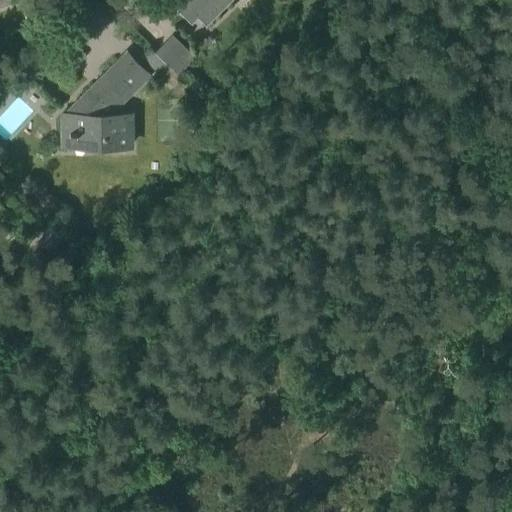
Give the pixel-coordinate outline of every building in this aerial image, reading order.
[(177,0),(175,2),(174,2),(193,22),(194,22),(193,21),(199,15),(208,24),(232,0),(177,0)] [(25,8),(30,25),(43,20),(38,4),(25,8)] [(178,75),(196,57),(173,34),(155,52),(178,75)] [(63,114),(63,138),(64,138),(64,146),(131,146),(131,114),(120,114),(120,109),(153,75),(127,50),(64,114),(63,114)] [(173,86),(181,78),(166,64),(158,73),(173,86)] [(0,145),(0,162),(8,153),(0,145)] [(50,228),(38,240),(50,251),(62,239),(50,228)]
